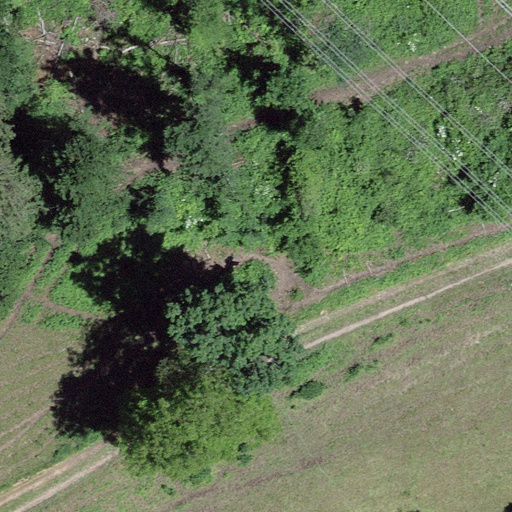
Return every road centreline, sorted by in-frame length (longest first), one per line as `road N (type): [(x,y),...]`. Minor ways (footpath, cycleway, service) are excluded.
road 1 (track): [(14,511),(511,252)]
road 2 (track): [(0,219),(489,42)]
